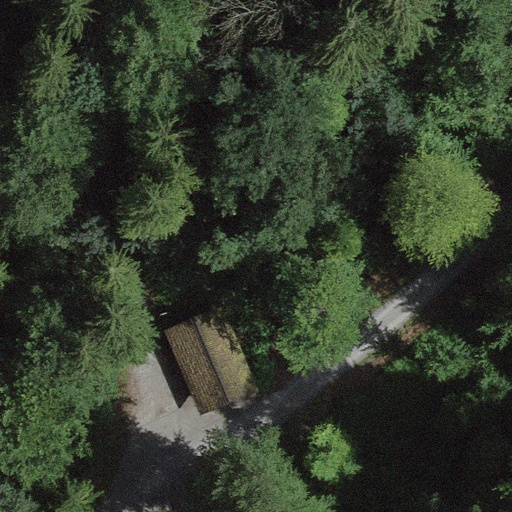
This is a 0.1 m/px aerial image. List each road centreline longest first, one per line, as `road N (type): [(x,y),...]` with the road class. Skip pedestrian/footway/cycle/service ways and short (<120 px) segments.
road 1 (track): [(177,481),(49,0)]
road 2 (track): [(511,218),(177,481)]
